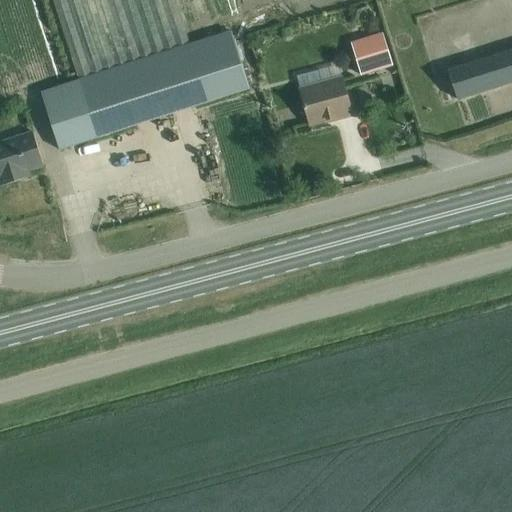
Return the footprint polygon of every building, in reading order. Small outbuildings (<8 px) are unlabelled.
[(173,0),(54,0),(80,81),(42,94),(61,151),(250,89),(232,32),(189,46),(173,0)] [(393,66),(383,34),(352,44),(362,76),(393,66)] [(511,51),(485,61),(449,72),(457,101),(494,89),(511,82),(511,51)] [(318,72),(297,77),(310,126),(338,118),(338,120),(353,116),(343,79),(321,85),(318,72)] [(371,85),(356,90),(360,101),(375,97),(371,85)] [(21,181),(19,175),(45,167),(34,132),(0,143),(0,181),(2,187),(21,181)]
